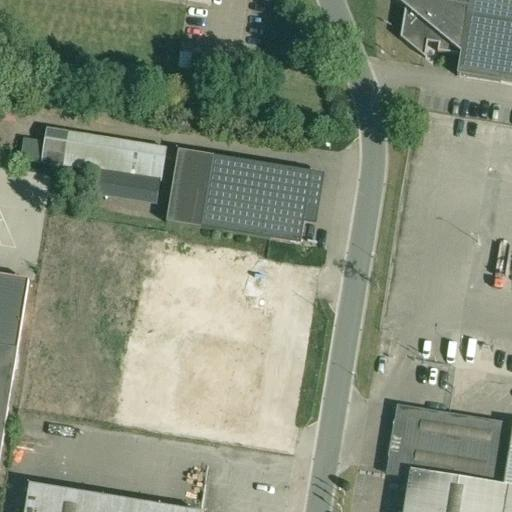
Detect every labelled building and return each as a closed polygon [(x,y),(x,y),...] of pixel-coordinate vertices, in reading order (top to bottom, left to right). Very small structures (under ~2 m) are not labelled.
[(405,10),(400,39),(425,60),(428,44),(439,46),(437,53),(460,57),(457,77),(511,86),(511,0),(395,0),(395,1),(405,10)] [(180,52),(177,68),(189,70),(192,54),(180,52)] [(20,160),(42,163),(45,143),(23,139),(20,160)] [(124,144),(119,176),(161,183),(166,150),(124,144)] [(312,174),(213,158),(178,152),(167,223),(301,245),(312,174)] [(0,462),(18,351),(29,281),(0,276),(0,462)] [(511,511),(511,425),(398,407),(387,475),(410,479),(404,511),(511,511)] [(25,511),(184,511),(30,487),(25,511)]
